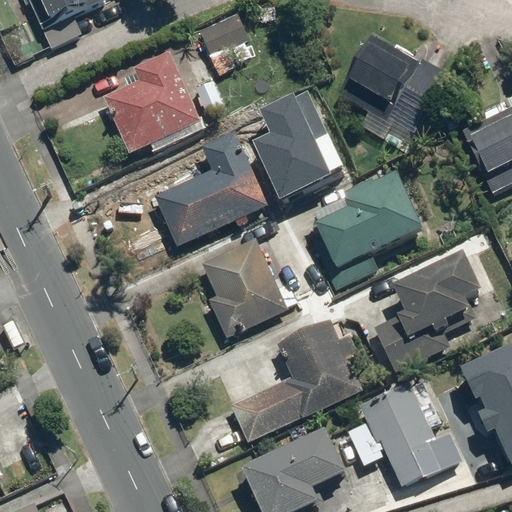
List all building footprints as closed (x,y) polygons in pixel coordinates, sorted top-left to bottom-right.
[(104,0),(29,0),(46,34),(107,6),(104,0)] [(224,24),(201,34),(220,79),(244,69),(224,24)] [(374,40),(341,96),(390,124),(407,94),(431,108),(449,77),(422,62),(420,66),(374,40)] [(142,86),(106,101),(131,158),(152,148),(156,156),(206,134),(172,56),(136,72),(142,86)] [(219,83),(195,92),(205,116),(228,106),(219,83)] [(300,101),(266,117),(282,152),(316,137),(300,101)] [(511,108),(511,112),(465,135),(494,197),(511,188),(511,101),(509,103),(511,108)] [(214,176),(157,200),(178,251),(270,212),(238,137),(204,151),(214,176)] [(351,214),(318,228),(323,240),(315,244),(337,294),(381,275),(373,259),(427,235),(400,176),(345,200),(351,214)] [(259,244),(205,268),(219,300),(212,304),(229,342),(291,314),(259,244)] [(467,258),(396,292),(408,317),(376,333),(397,377),(453,350),(446,334),(451,331),(449,326),(473,314),(468,304),(485,296),(467,258)] [(295,381),(233,409),(250,446),(366,395),(352,364),(361,360),(352,340),(341,345),(332,325),(280,347),(295,381)] [(412,387),(362,410),(370,426),(350,435),(367,470),(386,461),(383,455),(386,454),(408,500),(455,478),(433,432),(443,427),(424,387),(414,392),(412,387)] [(328,434),(244,474),(262,511),(310,511),(322,507),(316,493),(349,478),(328,434)]
